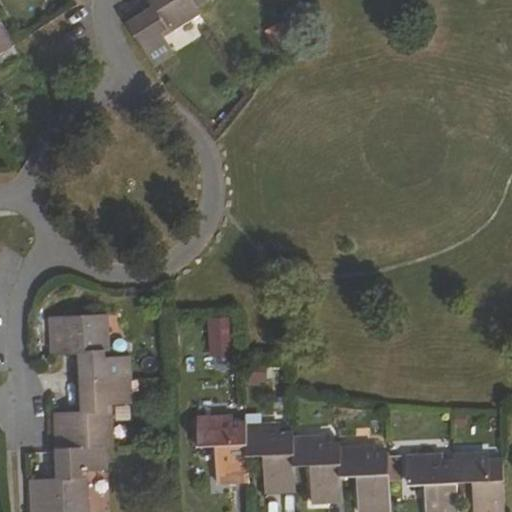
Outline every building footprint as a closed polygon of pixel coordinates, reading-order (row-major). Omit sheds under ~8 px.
[(193,0),(150,0),(154,6),(129,22),(155,65),(175,53),(161,31),(169,26),(172,30),(201,12),(198,8),(193,0)] [(193,0),(198,8),(211,0),(193,0)] [(0,15),(0,52),(17,42),(0,15)] [(112,346),(111,313),(52,316),(53,353),(82,352),(83,381),(134,378),(133,355),(108,356),(108,346),(112,346)] [(233,317),(206,318),(207,357),(234,356),(233,317)] [(252,361),(252,377),(271,376),(270,360),(252,361)] [(83,381),(84,409),(57,411),(58,447),(111,444),(116,444),(115,412),(110,412),(110,402),(135,401),(134,378),(83,381)] [(248,428),(248,423),(235,423),(235,417),(217,417),(218,424),(200,425),(201,445),(219,445),(221,484),(251,482),(249,456),(248,436),(248,428)] [(284,419),(284,426),(284,434),(296,433),(295,419),(284,419)] [(267,456),(269,494),(299,493),(297,461),(296,441),(296,433),(284,434),(284,426),(266,427),(266,435),(248,436),(249,456),(267,456)] [(248,428),(248,436),(266,435),(266,427),(248,428)] [(343,438),(330,439),(330,432),(313,433),(313,440),(296,441),(297,461),(314,461),(316,500),(346,499),(345,471),(344,452),(343,444),(343,438)] [(296,433),(296,441),(313,440),(313,433),(296,433)] [(343,444),(344,452),(362,451),(362,443),(343,444)] [(380,510),(380,511),(394,511),(391,450),(379,450),(379,443),(362,443),(362,451),(344,452),(345,471),(363,472),(365,510),(380,510)] [(111,444),(58,447),(59,475),(32,476),(33,511),(67,511),(93,511),(91,478),(86,478),(86,468),(112,467),(111,444)] [(460,480),(477,480),(478,511),(507,511),(506,457),(493,458),(492,451),(475,452),(475,459),(459,460),(460,480)] [(447,454),(428,454),(428,461),(412,462),(413,483),(430,482),(431,511),(461,511),(460,480),(459,460),(447,460),(447,454)]
